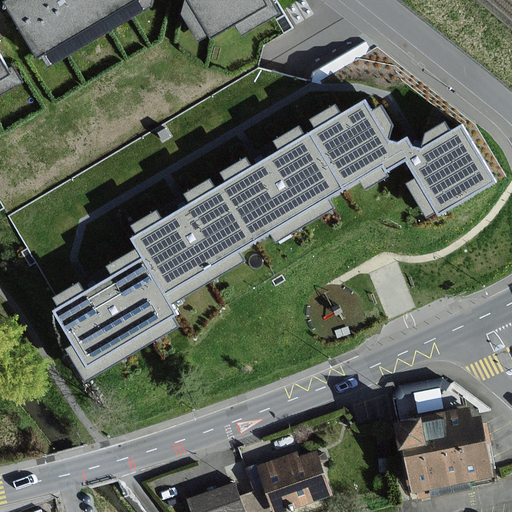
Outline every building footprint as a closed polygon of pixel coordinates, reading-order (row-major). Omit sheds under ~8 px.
[(264,4),(261,0),(7,0),(3,2),(37,58),(133,0),(188,0),(208,34),(236,18),(244,32),(276,13),(269,0),(264,4)] [(0,92),(20,81),(12,68),(9,69),(0,54),(0,92)] [(365,104),(313,135),(344,186),(382,164),(386,170),(402,160),(436,218),(497,181),(462,124),(423,148),(418,147),(412,146),(405,136),(398,142),(386,139),(365,104)] [(132,238),(143,257),(166,294),(344,186),(313,135),(260,164),(185,206),(132,238)] [(55,309),(90,368),(179,315),(166,294),(143,257),(93,287),(55,309)] [(443,414),(421,418),(400,423),(395,424),(400,449),(405,448),(411,481),(413,491),(493,476),(481,417),(470,419),(468,409),(443,414)] [(298,459),(296,455),(260,467),(275,511),(279,511),(331,494),(316,453),(298,459)] [(248,472),(256,492),(239,499),(243,511),(275,511),(260,467),(248,472)] [(189,500),(192,511),(243,511),(239,499),(233,484),(189,500)]
